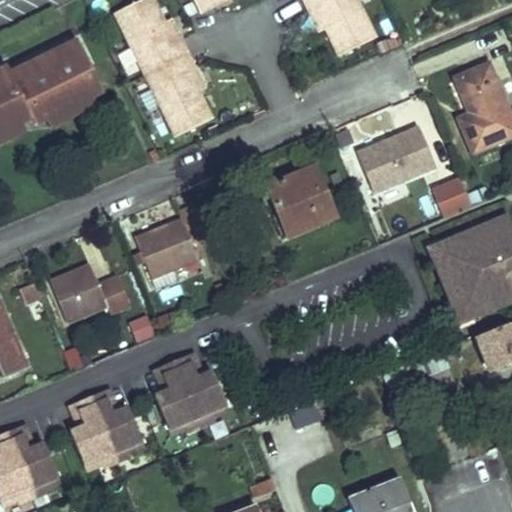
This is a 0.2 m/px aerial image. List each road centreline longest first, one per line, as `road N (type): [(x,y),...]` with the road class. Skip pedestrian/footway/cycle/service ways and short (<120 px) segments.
road 1 (residential): [(241,320),(268,378),(421,319),(422,299),(398,255),(255,311)]
road 2 (residential): [(0,243),(380,82)]
road 3 (residential): [(0,414),(241,320)]
